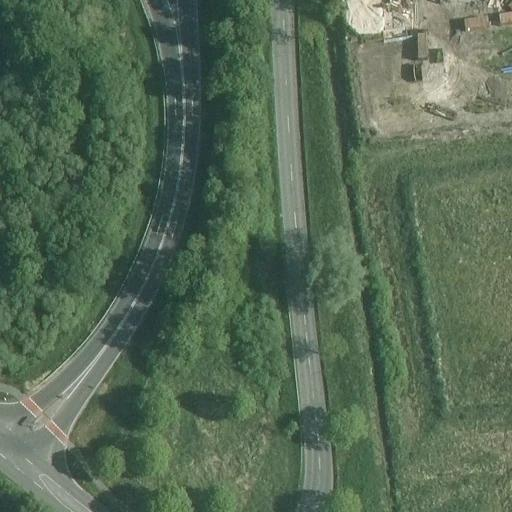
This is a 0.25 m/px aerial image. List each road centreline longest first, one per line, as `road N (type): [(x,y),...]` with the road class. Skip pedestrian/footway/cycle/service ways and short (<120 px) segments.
road 1 (motorway): [(81,389),(126,323),(165,237),(185,157),(184,87)]
road 2 (tertiary): [(296,233),(322,479),(315,511)]
road 3 (tertiary): [(296,233),(284,0)]
